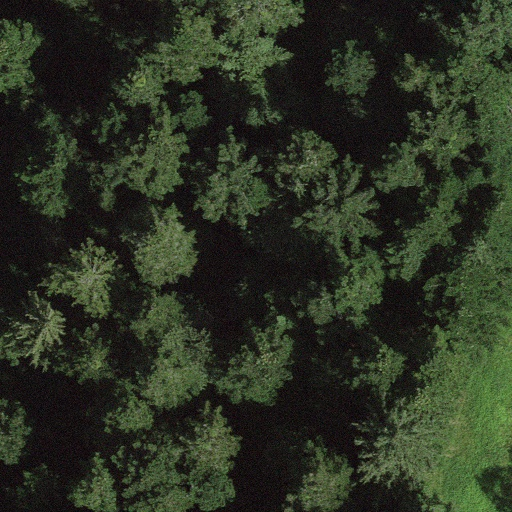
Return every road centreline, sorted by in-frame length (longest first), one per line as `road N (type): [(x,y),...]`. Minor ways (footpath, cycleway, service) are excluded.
road 1 (track): [(357,0),(0,344)]
road 2 (track): [(0,200),(16,173),(61,0)]
